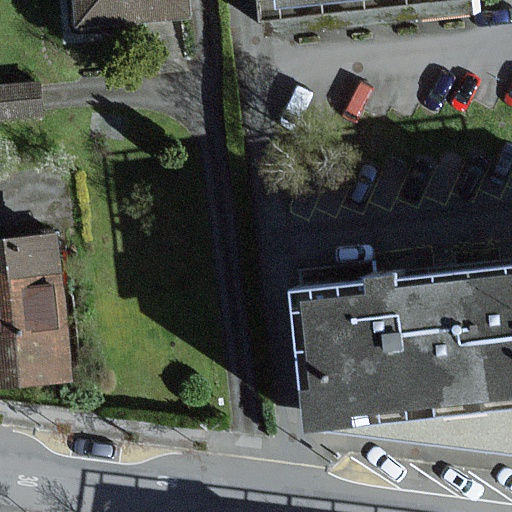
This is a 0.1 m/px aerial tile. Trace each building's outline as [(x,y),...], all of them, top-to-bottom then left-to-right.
[(182,0),(78,0),(81,24),(184,14),(182,0)] [(476,0),(475,0),(258,0),(260,22),(476,0)] [(39,85),(0,88),(0,117),(42,114),(39,85)] [(58,236),(0,243),(0,391),(76,382),(58,236)] [(312,432),(332,430),(511,408),(511,264),(379,281),(295,292),(312,432)] [(511,408),(332,430),(335,431),(511,452),(511,408)]
